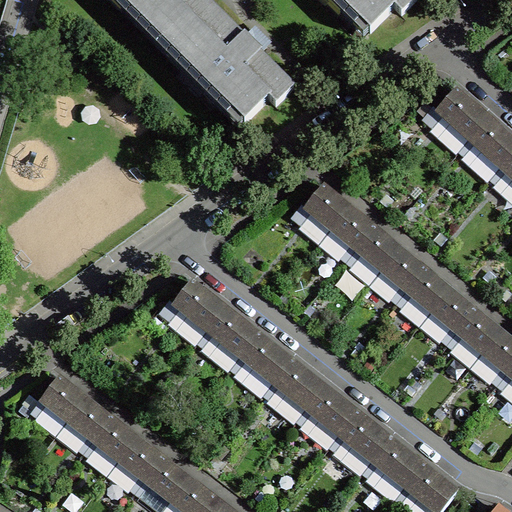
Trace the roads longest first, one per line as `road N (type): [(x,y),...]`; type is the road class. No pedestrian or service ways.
road 1 (residential): [(175,240),(471,477),(511,491)]
road 2 (residential): [(438,48),(175,240)]
road 3 (residential): [(175,240),(0,361)]
